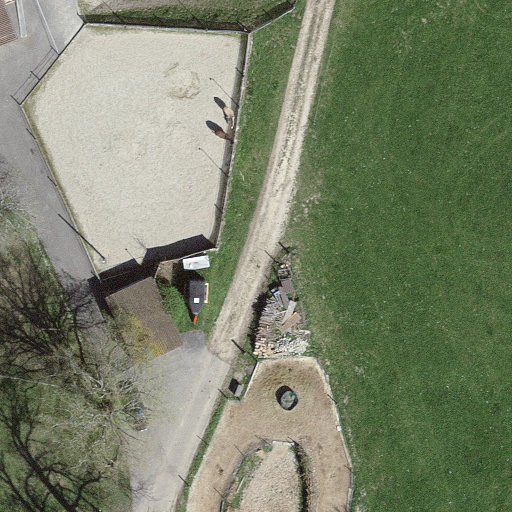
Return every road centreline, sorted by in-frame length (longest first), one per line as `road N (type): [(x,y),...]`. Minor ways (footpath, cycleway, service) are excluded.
road 1 (track): [(336,0),(294,166),(228,358)]
road 2 (unclassified): [(228,358),(164,511)]
